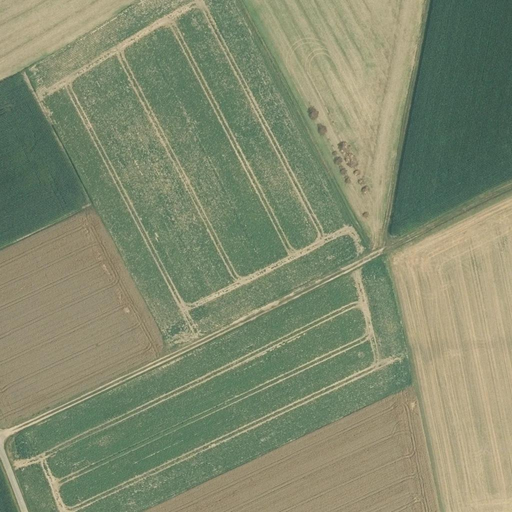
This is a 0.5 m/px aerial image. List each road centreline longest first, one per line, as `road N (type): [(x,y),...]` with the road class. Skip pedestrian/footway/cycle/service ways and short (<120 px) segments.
road 1 (track): [(382,249),(0,435)]
road 2 (track): [(238,0),(369,256)]
road 3 (track): [(424,0),(382,249)]
road 4 (track): [(511,190),(382,249)]
